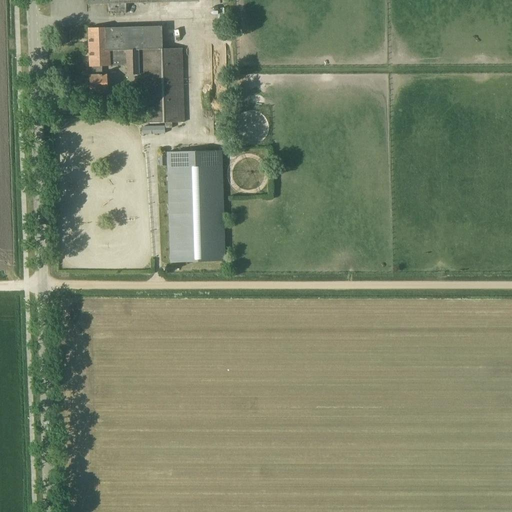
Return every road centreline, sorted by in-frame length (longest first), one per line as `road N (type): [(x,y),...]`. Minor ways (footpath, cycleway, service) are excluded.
road 1 (tertiary): [(48,511),(31,0)]
road 2 (track): [(21,282),(511,285)]
